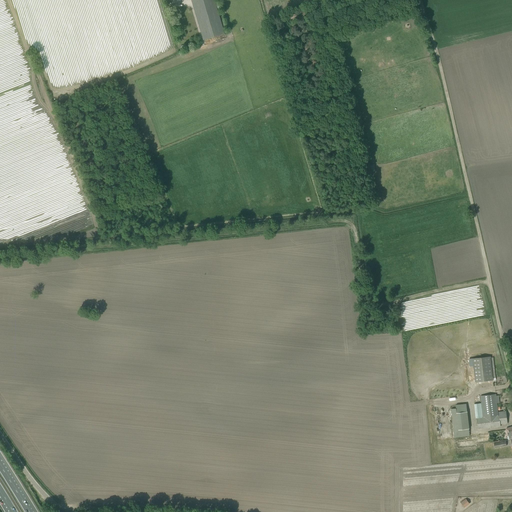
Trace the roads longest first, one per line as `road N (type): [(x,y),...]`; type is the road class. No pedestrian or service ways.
road 1 (track): [(418,0),(488,280)]
road 2 (track): [(113,244),(10,0)]
road 3 (track): [(488,280),(377,301),(362,286),(350,222),(330,222)]
road 4 (track): [(330,222),(113,244)]
